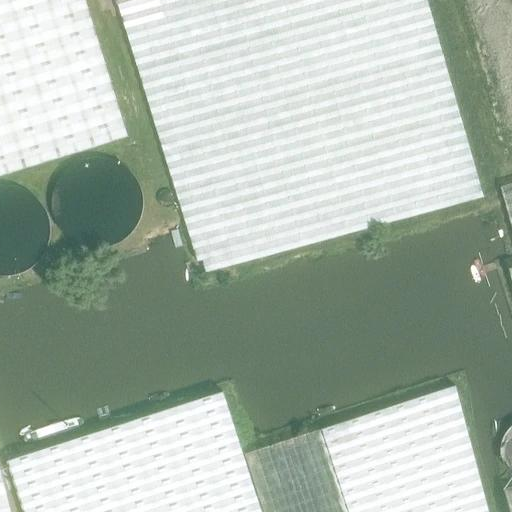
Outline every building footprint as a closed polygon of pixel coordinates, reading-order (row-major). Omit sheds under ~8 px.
[(0,0),(0,176),(124,138),(81,0),(0,0)] [(161,0),(117,0),(126,29),(167,18),(161,0)] [(161,0),(167,18),(126,29),(141,79),(198,262),(202,261),(205,273),(342,236),(479,198),(483,197),(480,187),(479,185),(424,0),(161,0)] [(138,210),(138,202),(135,194),(131,186),(127,181),(121,176),(115,172),(106,169),(99,168),(92,168),(83,171),(75,174),(69,179),(63,186),(59,192),(57,200),(55,209),(56,218),(58,225),(62,233),(67,238),(72,243),(79,247),(88,250),(95,251),(102,251),(109,249),(117,246),(125,240),(131,233),(134,227),(137,220),(138,210)] [(511,183),(501,187),(508,210),(511,228),(511,269),(508,271),(511,284),(511,183)] [(50,235),(50,234),(49,226),(46,217),(42,211),(37,205),(31,200),(24,196),(16,194),(6,193),(0,193),(0,274),(7,276),(17,275),(24,273),(31,269),(37,264),(42,258),(46,252),(49,244),(50,235)] [(487,511),(477,473),(479,473),(458,386),(321,432),(320,429),(245,454),(263,511),(487,511)] [(261,511),(223,391),(8,460),(24,511),(261,511)] [(0,511),(10,511),(10,509),(0,469),(0,511)] [(511,511),(511,487),(503,490),(509,511),(511,511)]
